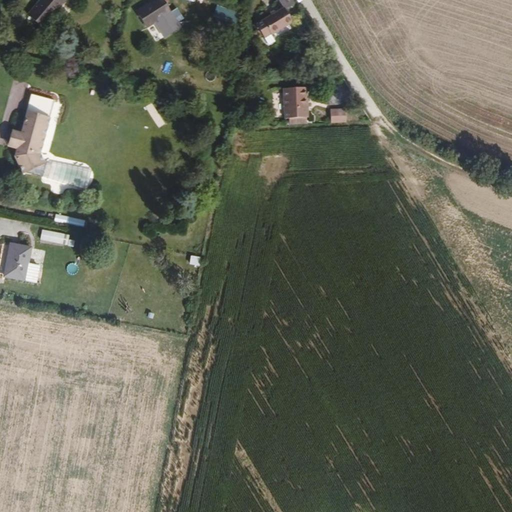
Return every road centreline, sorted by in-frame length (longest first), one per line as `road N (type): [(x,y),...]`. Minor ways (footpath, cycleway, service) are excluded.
road 1 (track): [(373,110),(427,156),(511,187)]
road 2 (residential): [(305,0),(373,110)]
